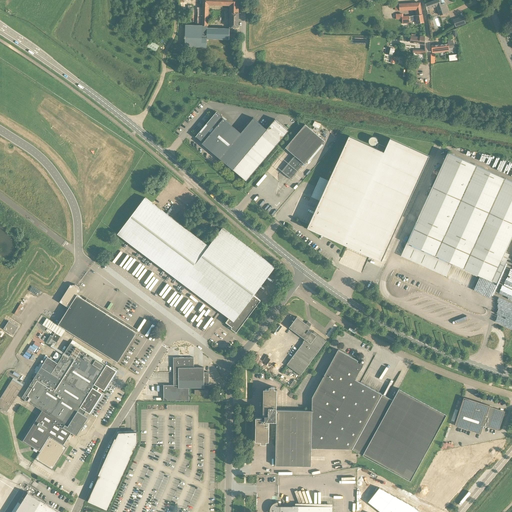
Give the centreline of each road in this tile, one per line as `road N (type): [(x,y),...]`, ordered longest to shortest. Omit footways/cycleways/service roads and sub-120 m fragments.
road 1 (tertiary): [(303,271),(134,126),(0,29)]
road 2 (unclassified): [(290,289),(379,344),(511,395)]
road 3 (tertiary): [(511,377),(421,342),(303,271)]
road 4 (unclassified): [(74,511),(110,434),(176,328)]
road 5 (unclassified): [(222,363),(228,511)]
